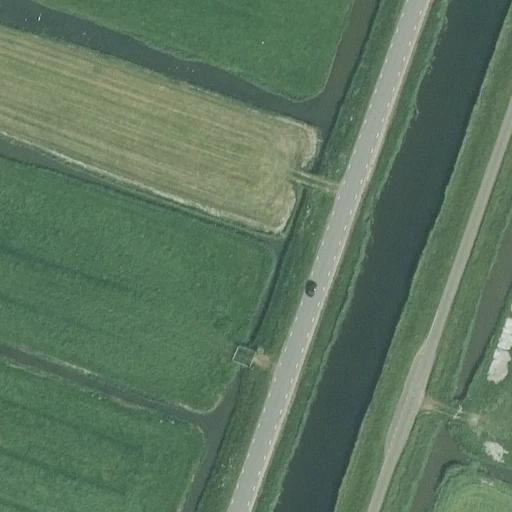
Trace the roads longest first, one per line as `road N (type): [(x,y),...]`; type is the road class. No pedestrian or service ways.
road 1 (tertiary): [(234,511),(413,0)]
road 2 (unclassified): [(377,511),(511,114)]
